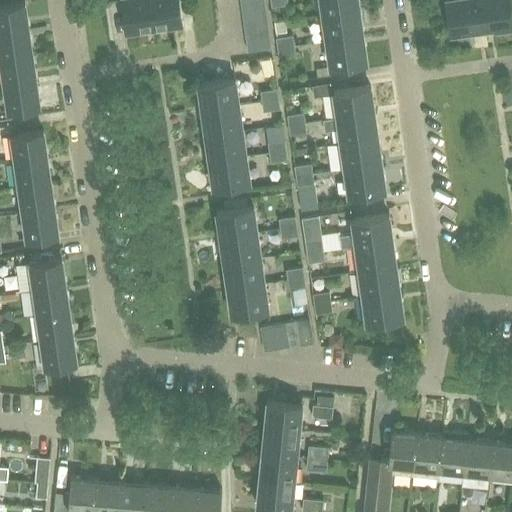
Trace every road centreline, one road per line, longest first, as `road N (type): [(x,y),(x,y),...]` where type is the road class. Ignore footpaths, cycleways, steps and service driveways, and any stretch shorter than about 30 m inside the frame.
road 1 (residential): [(115,357),(412,382),(433,360),(439,301)]
road 2 (residential): [(115,357),(72,76)]
road 3 (residential): [(439,301),(408,79)]
road 4 (residential): [(72,76),(231,54),(227,0)]
road 5 (residential): [(0,424),(96,427),(110,414),(115,357)]
